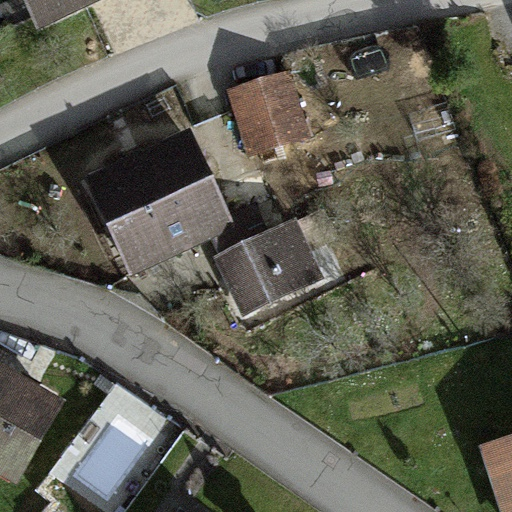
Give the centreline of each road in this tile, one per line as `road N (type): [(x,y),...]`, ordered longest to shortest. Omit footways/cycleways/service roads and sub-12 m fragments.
road 1 (residential): [(0,133),(26,111),(438,0)]
road 2 (residential): [(377,511),(336,474),(119,327),(0,291)]
